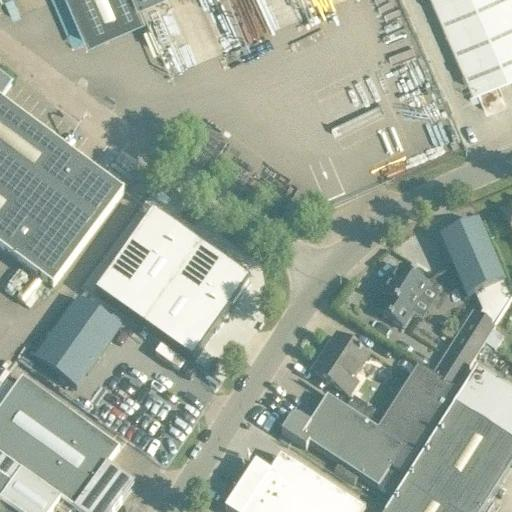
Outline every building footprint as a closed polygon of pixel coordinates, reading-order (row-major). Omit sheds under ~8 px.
[(70,0),(87,39),(132,19),(145,14),(139,0),(70,0)] [(511,0),(433,0),(473,90),(476,88),(487,112),(488,112),(494,102),(497,104),(500,100),(498,99),(501,94),(496,80),(511,72),(511,0)] [(0,249),(54,289),(126,193),(125,192),(124,192),(0,102),(12,86),(0,77),(0,249)] [(511,209),(502,214),(511,236),(511,209)] [(147,212),(89,293),(138,328),(196,246),(147,212)] [(479,217),(439,234),(469,303),(508,286),(479,217)] [(196,246),(138,328),(187,362),(245,280),(196,246)] [(385,300),(376,314),(400,329),(403,331),(413,316),(410,314),(428,287),(401,269),(382,298),(385,300)] [(77,392),(120,331),(79,301),(35,362),(77,392)] [(495,330),(474,316),(446,359),(468,373),(495,330)] [(337,339),(313,376),(348,398),(356,385),(352,382),(367,359),(337,339)] [(306,452),(309,447),(386,497),(398,478),(399,479),(455,393),(418,369),(378,433),(327,400),(310,426),(299,419),(291,421),(281,436),(306,452)] [(456,407),(409,481),(458,511),(485,511),(511,470),(511,395),(477,373),(456,407)] [(108,468),(119,452),(17,383),(0,408),(0,473),(55,511),(56,511),(57,511),(116,511),(134,487),(108,468)] [(363,511),(281,459),(271,475),(255,465),(224,511),(363,511)] [(55,511),(0,473),(0,511),(55,511)] [(388,511),(458,511),(409,481),(388,511)]
